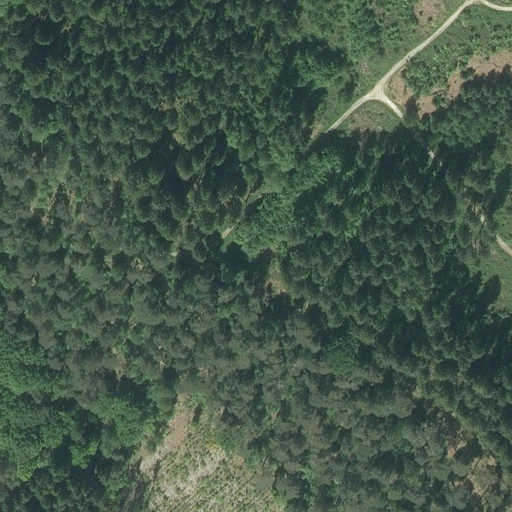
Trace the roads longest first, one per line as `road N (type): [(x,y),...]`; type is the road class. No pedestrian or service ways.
road 1 (track): [(471,0),(218,238)]
road 2 (track): [(0,242),(171,247),(218,238)]
road 3 (track): [(373,93),(511,253)]
